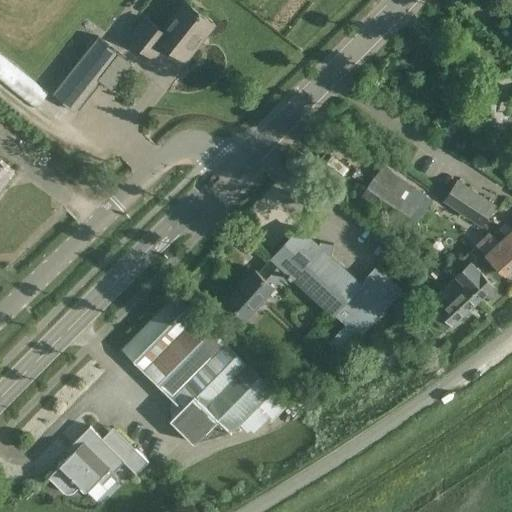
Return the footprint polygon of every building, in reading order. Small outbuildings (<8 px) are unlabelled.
[(203,38),(215,24),(187,1),(164,30),(146,16),(128,39),(154,59),(166,44),(165,49),(174,57),(178,54),(183,58),(201,36),(203,38)] [(0,158),(0,189),(15,171),(0,158)] [(426,194),(383,165),(362,195),(405,225),(426,194)] [(443,201),(483,227),(497,205),(458,179),(443,201)] [(299,226),(272,256),(273,257),(294,276),(335,313),(346,323),(357,333),(361,337),(403,291),(376,265),(360,282),(331,256),(334,244),(320,241),(319,245),(299,226)] [(511,269),(511,229),(499,242),(490,233),(478,244),(506,274),(511,269)] [(294,276),(273,257),(260,272),(257,268),(228,300),(245,317),(257,304),(261,306),(268,299),(266,294),(274,285),(273,284),(280,276),(288,283),(294,276)] [(466,286),(480,300),(494,286),(475,266),(469,261),(456,274),(466,285),(466,286)] [(480,300),(466,286),(440,310),(454,325),(480,300)] [(272,421),(290,404),(177,293),(122,348),(184,408),(172,420),(195,443),(218,420),(232,433),(257,407),(272,421)] [(340,351),(357,333),(346,323),(330,341),(340,351)] [(102,484),(126,461),(137,472),(149,461),(136,448),(125,460),(103,437),(91,425),(72,444),(76,448),(65,460),(64,460),(62,460),(60,461),(58,463),(58,465),(57,467),(48,477),(49,479),(50,477),(62,489),(65,492),(71,493),(74,492),(76,491),(82,485),(87,491),(98,480),(102,484)]
